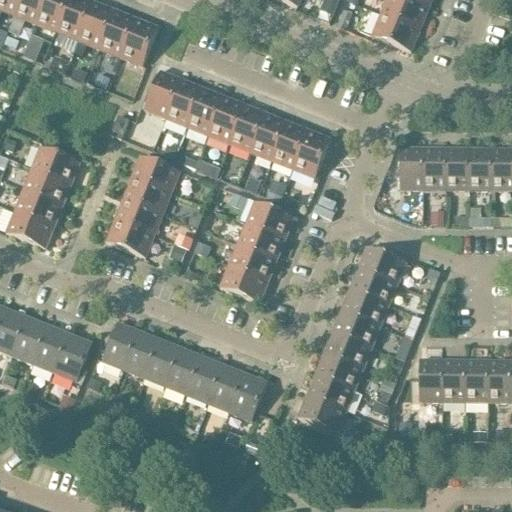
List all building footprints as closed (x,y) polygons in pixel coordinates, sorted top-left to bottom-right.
[(15,19),(22,0),(0,0),(0,17),(2,13),(15,19)] [(36,27),(47,0),(22,0),(15,19),(36,27)] [(57,36),(71,0),(47,0),(36,27),(57,36)] [(79,44),(94,5),(81,0),(71,0),(57,36),(79,44)] [(271,0),(297,10),(301,0),(271,0)] [(332,0),(324,0),(319,14),(332,19),(339,3),(332,0)] [(419,34),(428,12),(397,0),(387,0),(380,18),(419,34)] [(397,0),(428,12),(432,0),(397,0)] [(100,53),(115,14),(94,5),(79,44),(100,53)] [(121,61),(136,22),(115,14),(100,53),(121,61)] [(410,56),(419,34),(380,18),(371,40),(410,56)] [(142,70),(158,31),(136,22),(121,61),(142,70)] [(44,70),(47,61),(35,56),(31,65),(44,70)] [(166,122),(181,83),(159,74),(144,113),(166,122)] [(187,131),(203,92),(181,83),(166,122),(187,131)] [(99,84),(96,91),(107,95),(110,88),(99,84)] [(208,140),(224,100),(203,92),(187,131),(208,140)] [(229,148),(245,109),(224,100),(208,140),(229,148)] [(250,156),(266,117),(245,109),(229,148),(250,156)] [(271,165),(287,126),(266,117),(250,156),(271,165)] [(121,144),(129,123),(118,119),(110,139),(121,144)] [(293,174),(308,134),(287,126),(271,165),(293,174)] [(314,182),(330,143),(308,134),(293,174),(314,182)] [(7,143),(3,153),(11,156),(15,146),(7,143)] [(71,188),(80,165),(41,150),(32,172),(71,188)] [(423,194),(423,153),(399,152),(399,194),(423,194)] [(445,194),(446,153),(423,153),(423,194),(445,194)] [(468,194),(469,153),(446,153),(445,194),(468,194)] [(491,195),(491,153),(469,153),(468,194),(491,195)] [(511,194),(511,153),(491,153),(491,195),(511,194)] [(171,198),(180,176),(141,160),(132,182),(171,198)] [(208,167),(204,177),(206,178),(216,182),(219,175),(220,172),(208,167)] [(63,209),(71,188),(32,172),(24,193),(63,209)] [(249,181),(245,193),(255,197),(260,185),(249,181)] [(163,219),(171,198),(132,182),(124,203),(163,219)] [(54,230),(63,209),(24,193),(15,215),(54,230)] [(233,197),(229,209),(243,215),(248,203),(233,197)] [(154,240),(163,219),(124,203),(115,224),(154,240)] [(285,243),(293,221),(254,205),(245,227),(285,243)] [(45,252),(54,230),(15,215),(7,237),(45,252)] [(193,216),(188,229),(197,232),(202,219),(193,216)] [(146,262),(154,240),(115,224),(107,246),(146,262)] [(276,264),(285,243),(245,227),(237,248),(276,264)] [(199,246),(195,256),(202,259),(206,261),(210,251),(206,249),(199,246)] [(268,285),(276,264),(237,248),(228,270),(268,285)] [(173,250),(168,261),(181,267),(186,255),(173,250)] [(396,289),(405,267),(366,251),(357,273),(396,289)] [(259,307),(268,285),(228,270),(219,291),(259,307)] [(388,310),(396,289),(357,273),(349,294),(388,310)] [(379,331),(388,310),(349,294),(340,315),(379,331)] [(0,355),(13,360),(28,321),(7,312),(0,330),(0,355)] [(371,352),(379,331),(340,315),(332,337),(371,352)] [(34,369),(50,329),(28,321),(13,360),(34,369)] [(124,374),(139,335),(118,326),(102,365),(124,374)] [(55,377),(71,338),(50,329),(34,369),(55,377)] [(145,382),(161,343),(139,335),(124,374),(145,382)] [(362,373),(371,352),(332,337),(323,358),(362,373)] [(77,386),(93,346),(71,338),(55,377),(77,386)] [(166,391),(181,352),(161,343),(145,382),(166,391)] [(187,399),(203,360),(181,352),(166,391),(187,399)] [(354,394),(362,373),(323,358),(315,379),(354,394)] [(208,408),(224,369),(203,360),(187,399),(208,408)] [(442,406),(442,363),(419,363),(418,405),(442,406)] [(465,406),(465,364),(442,363),(442,406),(465,406)] [(487,406),(488,364),(465,364),(465,406),(487,406)] [(510,406),(510,364),(488,364),(487,406),(510,406)] [(229,416),(245,377),(224,369),(208,408),(229,416)] [(251,425),(267,386),(245,377),(229,416),(251,425)] [(346,415),(354,394),(315,379),(306,400),(346,415)] [(5,380),(2,388),(13,392),(16,383),(5,380)] [(28,386),(24,397),(34,401),(38,390),(28,386)] [(337,438),(346,415),(306,400),(298,422),(337,438)] [(510,434),(494,434),(494,448),(510,448),(510,446),(510,439),(510,434)] [(247,445),(244,454),(257,459),(260,450),(247,445)]
